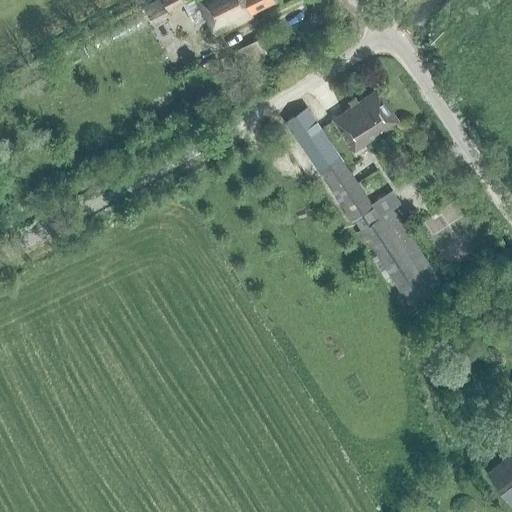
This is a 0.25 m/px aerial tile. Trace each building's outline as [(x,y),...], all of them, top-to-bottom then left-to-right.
[(189,0),(162,0),(168,11),(190,1),(189,0)] [(196,0),(214,36),(252,18),(250,13),(276,1),(275,0),(196,0)] [(168,21),(149,31),(137,38),(149,59),(159,54),(161,56),(163,55),(165,59),(183,49),(168,21)] [(94,54),(89,44),(78,50),(83,59),(94,54)] [(375,90),(332,121),(353,152),(396,121),(375,90)] [(373,209),(372,209),(306,109),(285,123),(351,223),(354,221),(360,230),(355,233),(363,246),(367,241),(378,260),(374,263),(386,282),(391,279),(407,303),(439,283),(392,210),(379,218),(373,209)] [(356,179),(372,203),(391,191),(375,167),(356,179)] [(511,452),(487,471),(511,504),(511,452)]
